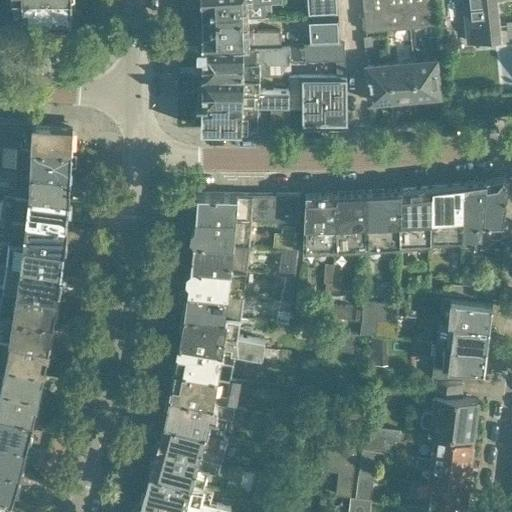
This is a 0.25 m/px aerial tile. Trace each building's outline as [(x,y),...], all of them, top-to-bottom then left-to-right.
[(73,2),(72,0),(7,0),(8,7),(14,7),(14,18),(77,18),(76,3),(73,2)] [(200,0),(202,18),(249,16),(249,15),(259,15),(264,15),(264,1),(272,0),(200,0)] [(338,12),(336,0),(308,0),(309,13),(338,12)] [(438,24),(435,0),(363,0),(364,8),(366,31),(438,24)] [(464,0),(469,40),(499,37),(495,0),(464,0)] [(338,12),(309,13),(311,42),(326,42),(339,42),(338,12)] [(250,29),(249,16),(202,18),(203,45),(282,44),(282,43),(281,29),(250,29)] [(438,34),(430,35),(431,48),(440,47),(438,34)] [(373,44),(372,35),(364,35),(365,45),(373,44)] [(411,36),(403,36),(404,49),(412,49),(411,36)] [(345,60),(345,42),(339,42),(326,42),(311,42),(282,43),(282,44),(203,45),(202,70),(205,70),(205,75),(261,75),(261,60),(337,60),(338,75),(346,75),(345,60)] [(437,57),(414,59),(416,96),(421,96),(424,99),(428,98),(431,95),(440,94),(437,57)] [(416,96),(414,59),(390,61),(393,98),(397,98),(400,101),(405,100),(408,97),(416,96)] [(393,98),(390,61),(367,63),(370,100),(379,99),(382,102),(387,102),(389,98),(393,98)] [(261,88),(261,75),(205,75),(205,81),(202,81),(202,103),(258,104),(258,103),(260,103),(260,88),(261,88)] [(260,88),(260,103),(303,104),(303,128),(347,128),(347,124),(347,75),(346,75),(338,75),(289,75),(289,88),(261,88),(260,88)] [(258,129),(258,104),(202,103),(201,128),(258,129)] [(18,144),(19,120),(0,118),(0,142),(18,144)] [(72,146),(73,125),(19,120),(18,144),(72,146)] [(71,171),(72,149),(72,146),(18,144),(16,168),(71,171)] [(71,175),(71,171),(16,168),(15,192),(69,196),(70,188),(73,186),(74,180),(71,175)] [(502,236),(508,196),(509,182),(503,176),(486,179),(482,241),(481,246),(487,246),(492,240),(493,236),(502,236)] [(482,241),(486,179),(465,182),(463,238),(464,238),(464,236),(473,237),(473,241),(482,241)] [(463,238),(465,182),(434,185),(431,241),(432,241),(432,240),(463,238)] [(431,241),(434,185),(412,188),(401,188),(400,245),(400,244),(431,241)] [(400,245),(401,188),(370,190),(367,246),(400,245)] [(367,246),(370,190),(338,192),(335,247),(367,246)] [(67,220),(69,196),(15,192),(6,191),(3,215),(13,215),(67,220)] [(300,220),(302,193),(198,192),(196,216),(252,219),(252,217),(300,220)] [(335,247),(338,192),(306,193),(304,249),(335,247)] [(65,238),(67,220),(13,215),(10,239),(67,246),(68,239),(65,238)] [(249,244),(252,219),(196,216),(195,223),(192,226),(191,234),(194,238),(194,241),(249,244)] [(65,260),(67,246),(10,239),(8,263),(60,270),(61,265),(65,260)] [(246,270),(249,244),(194,241),(191,265),(246,270)] [(296,274),(299,247),(284,246),(281,272),(296,274)] [(331,294),(334,262),(326,262),(325,281),(326,281),(325,293),(331,294)] [(60,272),(60,270),(8,263),(7,264),(4,284),(0,283),(0,287),(57,295),(58,288),(62,285),(63,277),(60,272)] [(243,294),(246,270),(191,265),(191,266),(188,268),(187,277),(189,280),(188,289),(243,294)] [(292,298),(296,274),(281,272),(278,296),(283,297),(292,298)] [(411,274),(410,288),(428,289),(429,276),(411,274)] [(462,293),(463,284),(445,282),(444,291),(462,293)] [(477,295),(479,286),(463,284),(462,293),(477,295)] [(493,297),(494,288),(479,286),(477,295),(493,297)] [(56,307),(57,295),(0,287),(0,292),(3,293),(0,311),(56,320),(58,307),(56,307)] [(240,318),(243,294),(188,289),(186,311),(185,313),(240,318)] [(420,315),(422,293),(410,291),(407,314),(420,315)] [(490,325),(493,303),(443,296),(440,318),(490,325)] [(289,320),(292,298),(283,297),(281,320),(289,320)] [(394,324),(396,302),(365,300),(365,304),(364,317),(363,317),(363,320),(363,321),(376,323),(394,324)] [(330,311),(330,314),(352,318),(353,304),(331,303),(330,311)] [(364,317),(365,304),(357,303),(356,319),(363,320),(363,317),(364,317)] [(330,314),(330,311),(302,309),(302,315),(329,318),(330,314)] [(56,322),(56,320),(0,311),(0,313),(0,335),(49,344),(53,322),(54,322),(53,321),(56,322)] [(238,333),(240,318),(185,313),(181,315),(180,324),(182,327),(180,341),(235,351),(235,350),(263,355),(265,346),(266,338),(238,333)] [(487,346),(490,325),(440,318),(437,340),(437,342),(487,346)] [(363,321),(362,332),(375,333),(376,323),(363,321)] [(397,335),(398,325),(394,324),(376,323),(375,333),(397,335)] [(48,349),(49,344),(0,335),(0,360),(43,369),(44,368),(49,362),(50,353),(48,353),(48,349)] [(484,368),(487,346),(437,342),(437,340),(416,339),(415,351),(435,354),(433,375),(468,376),(469,367),(484,368)] [(230,378),(235,351),(180,341),(175,367),(230,378)] [(279,348),(265,346),(263,355),(278,358),(279,348)] [(43,369),(0,360),(0,385),(38,394),(42,377),(45,378),(47,370),(43,369)] [(226,404),(230,378),(175,367),(170,392),(225,406),(226,404)] [(474,436),(479,398),(461,395),(463,381),(432,380),(430,393),(435,393),(433,410),(425,409),(422,412),(421,420),(423,424),(430,425),(430,430),(474,436)] [(36,404),(38,394),(0,385),(0,410),(33,418),(38,415),(39,408),(36,404)] [(233,418),(235,408),(236,406),(226,404),(225,406),(170,392),(166,415),(164,420),(218,434),(218,433),(224,434),(227,417),(233,418)] [(30,429),(33,418),(0,410),(0,437),(27,444),(32,441),(33,433),(30,429)] [(164,420),(158,445),(220,462),(224,449),(227,436),(218,434),(164,420)] [(473,443),(473,440),(434,435),(431,457),(431,458),(470,464),(471,454),(474,452),(475,445),(473,443)] [(25,450),(27,444),(0,437),(0,464),(22,470),(26,450),(25,450)] [(399,442),(392,441),(364,438),(363,448),(362,448),(362,449),(375,451),(375,449),(398,452),(399,442)] [(322,439),(318,468),(340,470),(338,493),(352,495),(357,443),(322,439)] [(218,472),(220,462),(158,445),(150,471),(204,485),(208,469),(218,472)] [(372,475),(375,451),(362,449),(359,474),(372,475)] [(469,474),(470,464),(431,458),(431,457),(418,455),(417,466),(430,467),(428,482),(471,488),(472,475),(469,474)] [(22,471),(22,470),(0,464),(0,491),(13,496),(17,493),(20,486),(17,481),(20,471),(22,471)] [(215,488),(204,485),(150,471),(148,481),(143,500),(184,511),(258,511),(259,510),(232,503),(232,506),(212,501),(215,488)] [(469,501),(471,488),(428,482),(425,506),(465,511),(467,500),(469,501)] [(368,498),(370,487),(357,486),(355,496),(368,498)] [(0,511),(8,511),(13,496),(0,491),(0,511)] [(368,498),(355,496),(352,496),(352,501),(350,511),(368,511),(371,498),(368,498)] [(184,511),(143,500),(140,511),(138,511),(184,511)]
